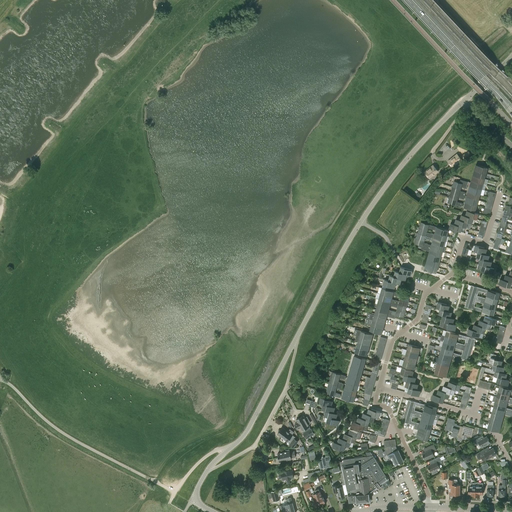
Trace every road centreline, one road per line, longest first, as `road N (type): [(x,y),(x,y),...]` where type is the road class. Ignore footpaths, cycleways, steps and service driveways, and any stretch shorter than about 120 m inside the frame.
road 1 (tertiary): [(298,333),(368,208),(430,132),(511,55)]
road 2 (unclassified): [(205,472),(255,445),(287,385),(298,333)]
road 3 (tertiary): [(205,472),(245,433),(298,333)]
road 4 (primary): [(511,110),(410,0)]
road 5 (residential): [(429,506),(390,413),(374,403),(378,388)]
road 6 (residential): [(378,388),(394,337),(447,278)]
road 7 (residential): [(447,278),(460,236),(488,238),(500,194)]
